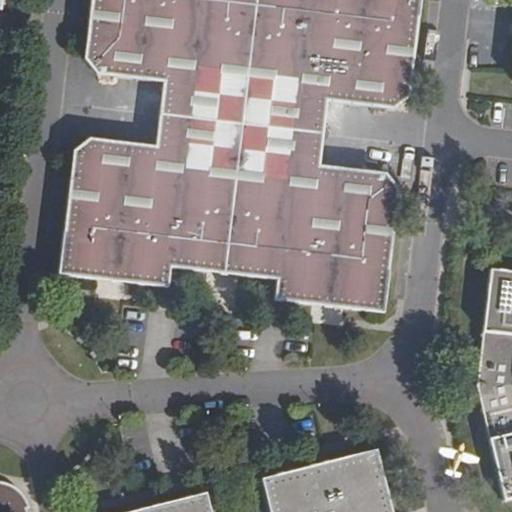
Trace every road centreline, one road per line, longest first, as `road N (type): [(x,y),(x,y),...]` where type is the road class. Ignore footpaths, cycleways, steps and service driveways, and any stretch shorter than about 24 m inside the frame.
road 1 (unclassified): [(402,375),(419,314),(455,0)]
road 2 (unclassified): [(29,404),(402,375)]
road 3 (unclassified): [(402,375),(445,511)]
